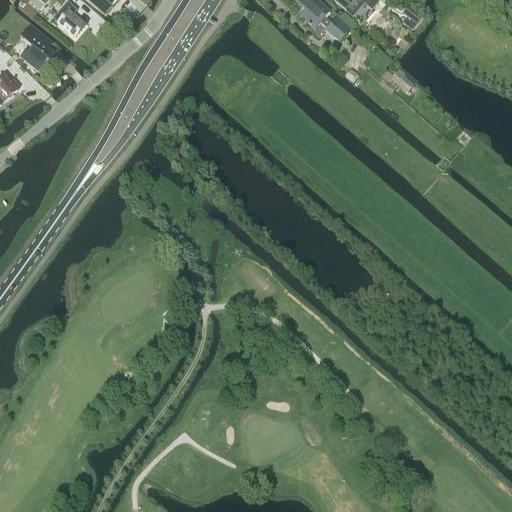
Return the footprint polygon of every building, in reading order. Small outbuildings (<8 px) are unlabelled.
[(86,0),(105,16),(112,8),(119,0),(86,0)] [(340,43),(349,32),(335,21),(336,20),(329,14),(312,0),(297,0),(296,1),(307,10),(300,18),(315,31),(320,25),(326,31),(340,43)] [(330,0),(346,13),(352,18),(364,4),(372,11),(379,2),(375,0),(330,0)] [(57,24),(57,25),(75,40),(86,27),(73,16),(77,12),(68,3),(63,8),(68,12),(57,24)] [(406,11),(402,15),(406,18),(408,19),(403,25),(412,32),(417,26),(422,19),(409,8),(406,11)] [(25,53),(20,59),(32,68),(38,73),(48,61),(49,62),(54,55),(45,48),(49,42),(35,31),(30,27),(21,39),(25,43),(33,49),(28,55),(25,53)] [(359,78),(351,70),(350,71),(345,77),(354,85),(359,78)] [(390,80),(400,88),(408,95),(414,88),(403,77),(405,75),(399,70),(390,80)] [(20,89),(13,81),(10,84),(7,81),(4,77),(0,80),(0,84),(1,86),(0,87),(0,86),(0,107),(7,101),(9,100),(10,101),(14,98),(13,97),(17,93),(16,92),(20,89)]
